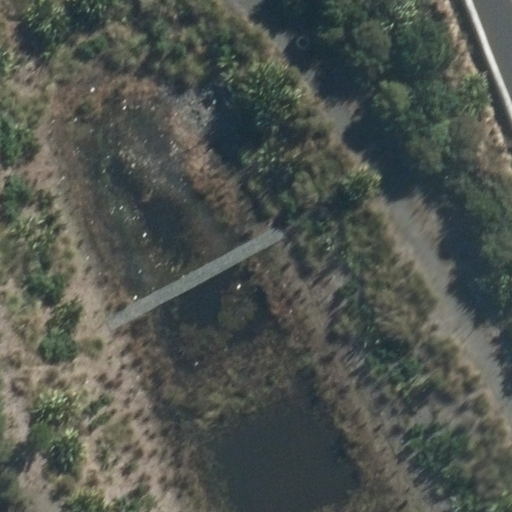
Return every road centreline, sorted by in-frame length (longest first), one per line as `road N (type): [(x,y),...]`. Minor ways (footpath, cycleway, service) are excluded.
road 1 (track): [(284,0),(427,216),(511,374)]
road 2 (track): [(53,511),(0,309)]
